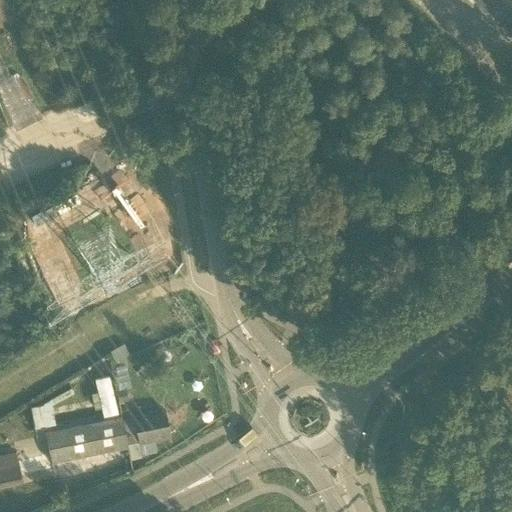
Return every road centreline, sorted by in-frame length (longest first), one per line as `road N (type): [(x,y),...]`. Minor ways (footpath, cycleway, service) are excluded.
road 1 (tertiary): [(224,270),(178,0)]
road 2 (secondary): [(261,431),(147,511)]
road 3 (secondary): [(151,511),(276,455)]
road 4 (tertiary): [(224,270),(233,339),(267,393)]
road 5 (tertiary): [(293,374),(270,352),(224,270)]
